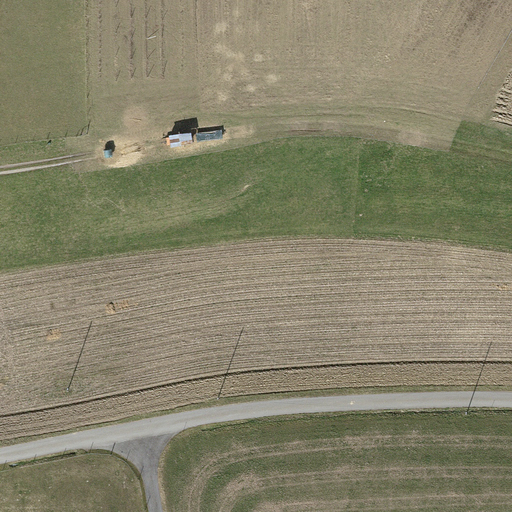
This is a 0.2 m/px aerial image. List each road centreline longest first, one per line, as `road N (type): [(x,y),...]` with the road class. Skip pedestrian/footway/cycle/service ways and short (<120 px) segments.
road 1 (track): [(511,162),(338,126),(220,134),(0,170)]
road 2 (unclassified): [(0,457),(286,405),(511,399)]
